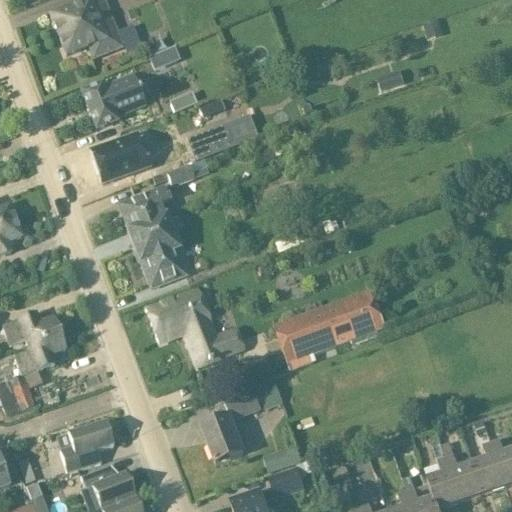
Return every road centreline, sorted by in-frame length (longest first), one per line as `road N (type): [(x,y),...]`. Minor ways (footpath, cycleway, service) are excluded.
road 1 (residential): [(136,393),(0,47)]
road 2 (residential): [(0,439),(136,393)]
road 3 (residential): [(179,511),(136,393)]
